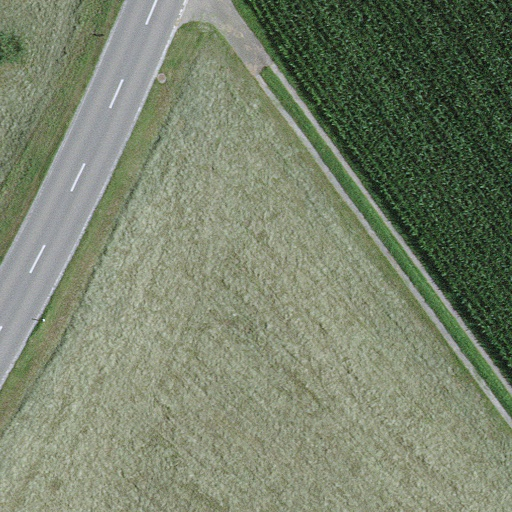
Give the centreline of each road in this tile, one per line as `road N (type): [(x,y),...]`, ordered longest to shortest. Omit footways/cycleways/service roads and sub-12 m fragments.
road 1 (track): [(211,0),(511,411)]
road 2 (tertiary): [(157,0),(0,331)]
